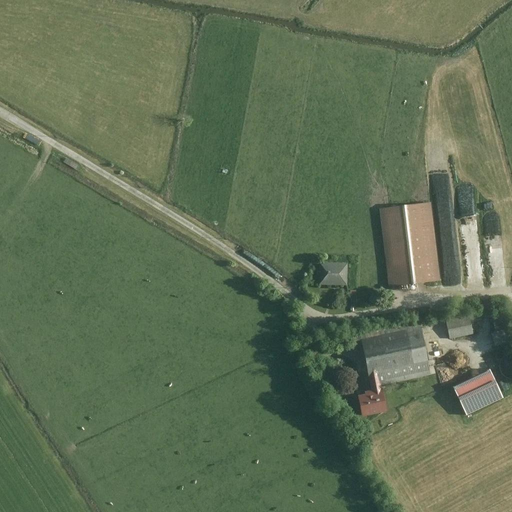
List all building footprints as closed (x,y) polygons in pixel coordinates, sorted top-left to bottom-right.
[(429,203),(379,210),(391,289),(440,282),(429,203)] [(347,287),(348,266),(321,264),(320,285),(347,287)] [(496,333),(491,334),(495,348),(509,345),(501,312),(491,315),(496,333)] [(470,316),(446,320),(449,338),(473,335),(470,316)] [(431,374),(420,324),(361,336),(370,386),(431,374)] [(502,399),(489,373),(454,390),(467,416),(502,399)] [(363,415),(387,411),(382,384),(370,386),(371,390),(366,391),(367,395),(359,396),(363,415)]
